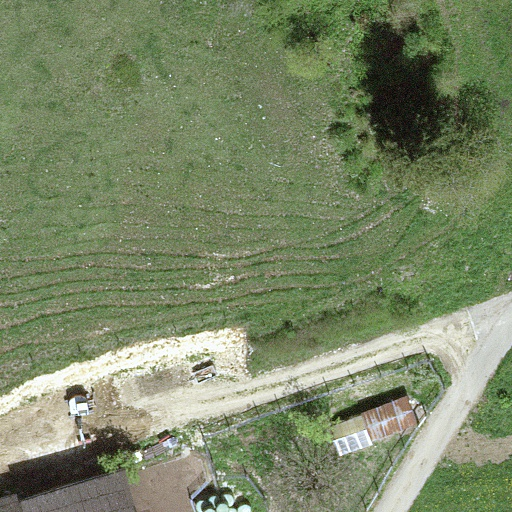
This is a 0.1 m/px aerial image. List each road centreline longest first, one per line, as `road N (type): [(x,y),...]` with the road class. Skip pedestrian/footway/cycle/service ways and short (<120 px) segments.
road 1 (track): [(0,463),(511,311)]
road 2 (track): [(383,511),(511,322)]
